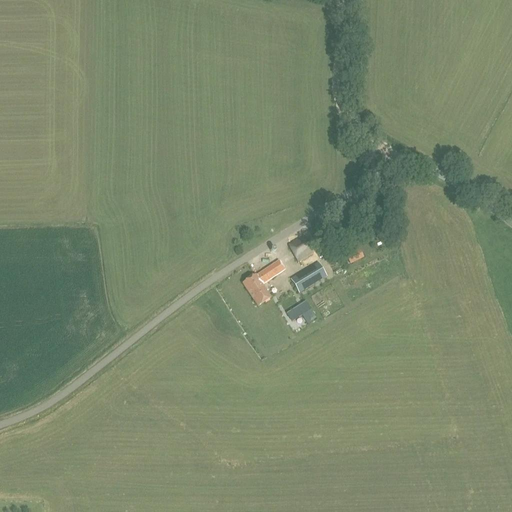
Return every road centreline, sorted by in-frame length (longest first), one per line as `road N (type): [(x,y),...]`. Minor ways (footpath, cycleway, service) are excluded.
road 1 (unclassified): [(0,425),(57,398),(214,278),(403,159)]
road 2 (track): [(403,159),(346,114),(341,0)]
road 3 (unclassified): [(511,224),(406,157)]
